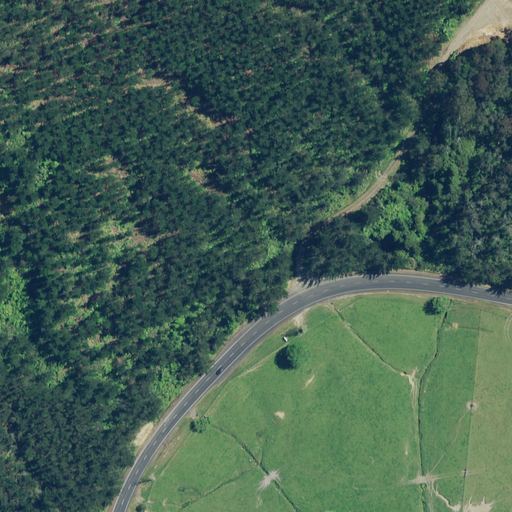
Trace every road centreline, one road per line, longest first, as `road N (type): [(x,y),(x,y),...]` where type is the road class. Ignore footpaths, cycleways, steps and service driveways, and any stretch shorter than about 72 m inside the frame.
road 1 (primary): [(511,292),(369,275),(283,301),(185,400),(121,511)]
road 2 (track): [(493,0),(391,182),(292,243),(304,290)]
